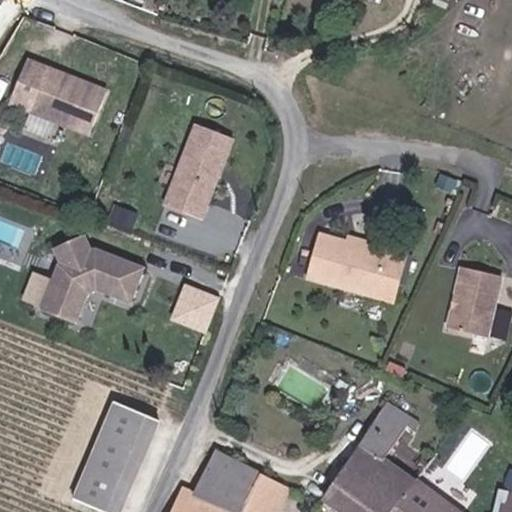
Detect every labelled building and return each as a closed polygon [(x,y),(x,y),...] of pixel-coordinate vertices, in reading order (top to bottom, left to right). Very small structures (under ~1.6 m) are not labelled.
[(112,86),(33,56),(12,102),(92,132),(112,86)] [(199,125),(184,164),(221,178),(236,140),(199,125)] [(221,178),(184,164),(166,207),(204,221),(221,178)] [(374,245),(373,251),(321,236),(309,277),(393,301),(406,254),(374,245)] [(42,313),(76,325),(89,288),(129,303),(141,269),(93,252),(88,254),(82,239),(55,253),(61,267),(58,268),(42,313)] [(461,267),(447,329),(489,338),(502,276),(461,267)] [(210,331),(224,293),(188,280),(174,318),(210,331)] [(324,499),(341,511),(390,511),(416,479),(386,457),(407,426),(415,431),(421,423),(387,401),(360,445),(324,499)] [(115,402),(74,500),(103,511),(121,511),(159,420),(115,402)] [(238,511),(244,511),(262,474),(216,451),(195,492),(238,511)] [(279,511),(291,489),(262,474),(244,511),(238,511),(195,492),(182,486),(170,511),(279,511)] [(457,511),(416,479),(390,511),(457,511)]
